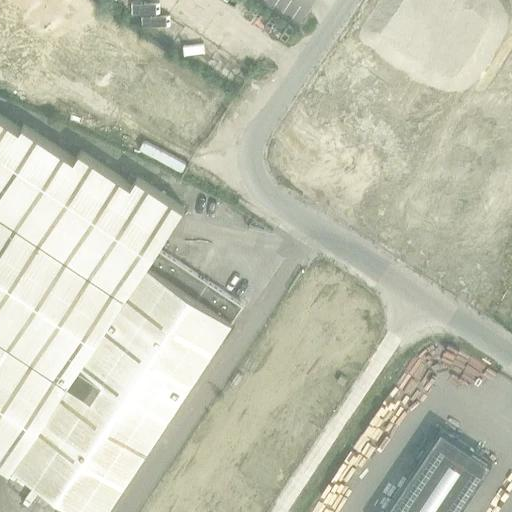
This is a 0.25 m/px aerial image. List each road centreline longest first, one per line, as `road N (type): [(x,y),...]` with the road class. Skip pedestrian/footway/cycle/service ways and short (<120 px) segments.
road 1 (residential): [(421,292),(264,193),(252,176),(254,139),(345,0)]
road 2 (residential): [(276,511),(421,292)]
